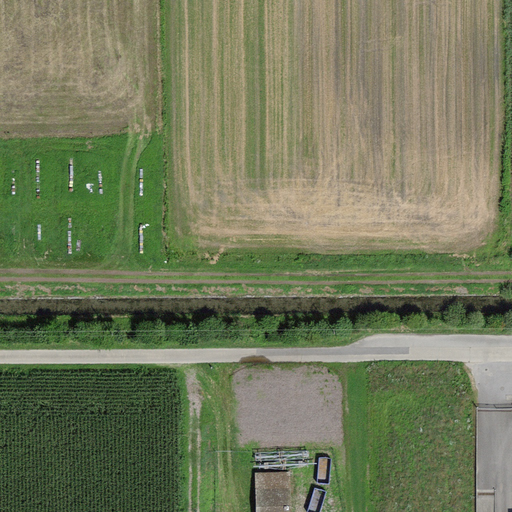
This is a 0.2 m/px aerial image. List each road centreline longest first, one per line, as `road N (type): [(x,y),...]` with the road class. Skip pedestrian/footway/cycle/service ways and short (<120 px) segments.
road 1 (track): [(0,278),(511,276)]
road 2 (unclassified): [(0,359),(511,358)]
